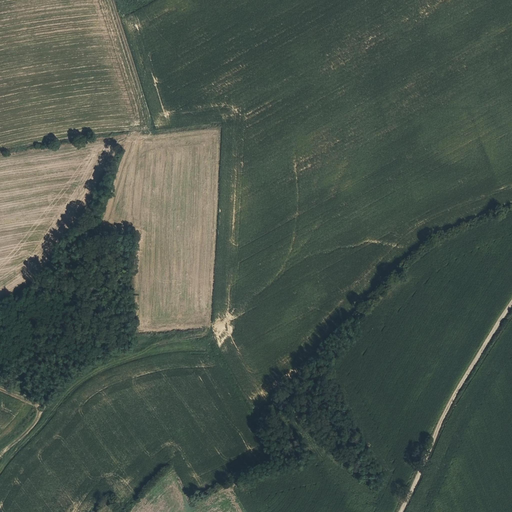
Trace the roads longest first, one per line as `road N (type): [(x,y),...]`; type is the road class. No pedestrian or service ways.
road 1 (track): [(511,306),(445,412),(399,511)]
road 2 (track): [(150,130),(111,0)]
